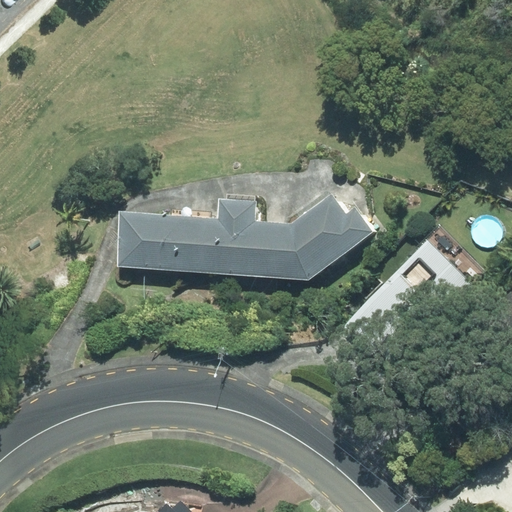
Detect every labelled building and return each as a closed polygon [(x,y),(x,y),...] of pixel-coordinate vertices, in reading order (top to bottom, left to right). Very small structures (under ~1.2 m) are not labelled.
[(303,226),(319,281),(384,233),(367,210),(359,216),(344,196),(303,226)] [(231,222),(227,274),(319,281),(303,226),(267,223),(268,203),(232,201),(231,222)] [(231,222),(134,214),(129,268),(227,274),(231,222)] [(458,228),(356,328),(402,375),(504,274),(458,228)] [(511,409),(511,305),(429,384),(481,439),(511,409)] [(198,511),(188,502),(183,507),(181,504),(173,511),(198,511)]
